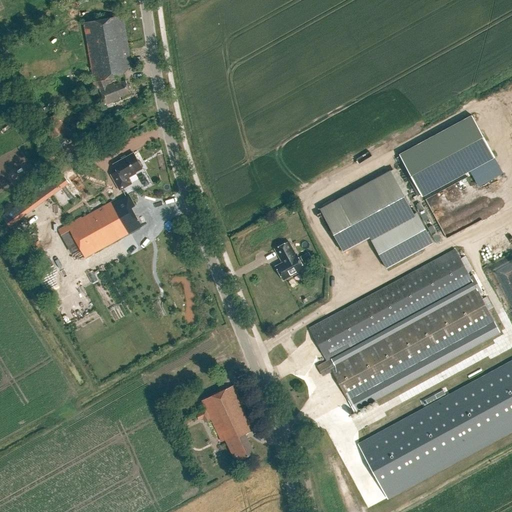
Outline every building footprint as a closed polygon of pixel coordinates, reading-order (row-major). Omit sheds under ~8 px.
[(129,68),(131,68),(122,16),(83,22),(87,44),(93,80),(93,82),(96,81),(105,105),(121,99),(120,98),(130,94),(125,82),(116,86),(114,83),(109,85),(107,79),(122,76),(129,68)] [(88,80),(77,84),(78,90),(90,87),(88,80)] [(67,133),(59,115),(43,122),(52,140),(67,133)] [(495,157),(472,116),(399,155),(422,197),(495,157)] [(110,176),(119,192),(131,185),(128,179),(135,175),(134,174),(141,170),(141,168),(142,167),(139,162),(138,163),(133,154),(112,166),(116,173),(110,176)] [(45,185),(52,195),(69,183),(62,173),(45,185)] [(140,229),(142,228),(131,210),(135,208),(129,197),(118,203),(116,201),(81,220),(67,227),(85,259),(140,229)] [(337,200),(319,210),(342,253),(360,243),(337,200)] [(386,269),(433,244),(417,214),(370,240),(386,269)] [(295,255),(288,243),(274,250),(281,264),(275,268),(282,282),(304,270),(295,255)] [(494,322),(476,289),(331,368),(327,362),(473,283),(454,250),(309,329),(327,362),(317,367),(322,377),(333,372),(348,401),(369,389),(494,322)] [(93,272),(87,275),(92,285),(98,281),(93,272)] [(354,411),(499,332),(494,322),(369,389),(348,401),(354,411)] [(511,428),(511,360),(358,443),(387,496),(511,428)] [(245,436),(255,431),(233,386),(202,402),(222,442),(225,441),(236,463),(254,454),(245,436)]
